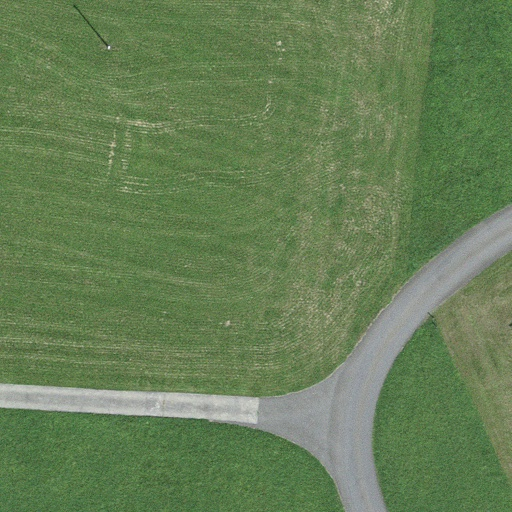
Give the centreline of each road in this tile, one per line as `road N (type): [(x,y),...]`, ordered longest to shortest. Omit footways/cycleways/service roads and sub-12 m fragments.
road 1 (unclassified): [(349,419),(0,396)]
road 2 (unclassified): [(511,226),(403,315),(374,352),(349,419)]
